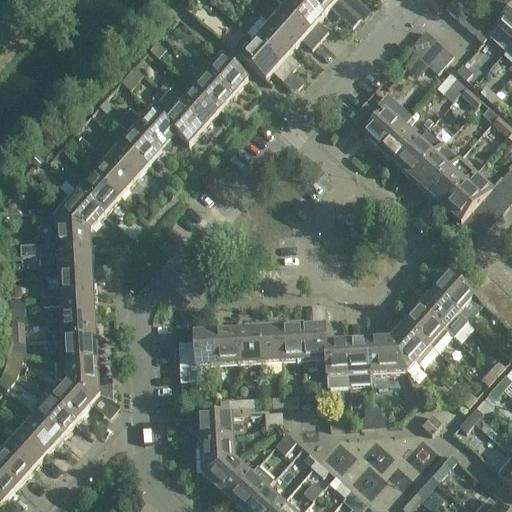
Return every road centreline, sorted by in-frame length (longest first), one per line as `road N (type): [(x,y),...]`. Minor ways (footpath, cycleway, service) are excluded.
road 1 (residential): [(312,300),(386,300),(427,255),(348,191)]
road 2 (residential): [(143,307),(292,144)]
road 3 (residential): [(143,307),(156,492),(177,511)]
road 4 (residential): [(292,144),(420,0)]
road 5 (residential): [(143,307),(312,300)]
road 6 (residential): [(312,300),(313,229),(348,191)]
